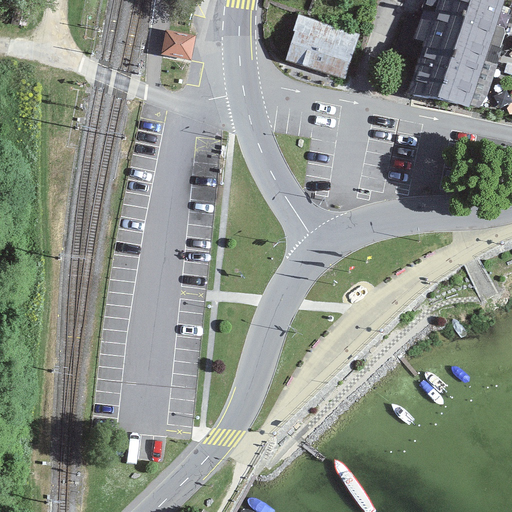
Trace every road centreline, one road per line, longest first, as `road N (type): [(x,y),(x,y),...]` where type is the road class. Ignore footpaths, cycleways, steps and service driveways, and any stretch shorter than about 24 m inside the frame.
road 1 (secondary): [(320,249),(280,302),(236,417),(206,460),(152,511)]
road 2 (secondary): [(320,249),(250,122),(240,73),(242,0)]
road 3 (secondary): [(511,202),(391,218),(320,249)]
